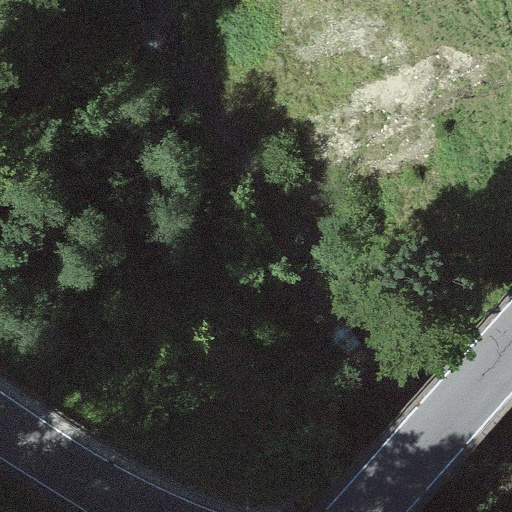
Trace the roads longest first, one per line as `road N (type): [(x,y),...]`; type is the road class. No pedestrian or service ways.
road 1 (tertiary): [(374,511),(511,359)]
road 2 (tertiary): [(0,424),(143,511)]
